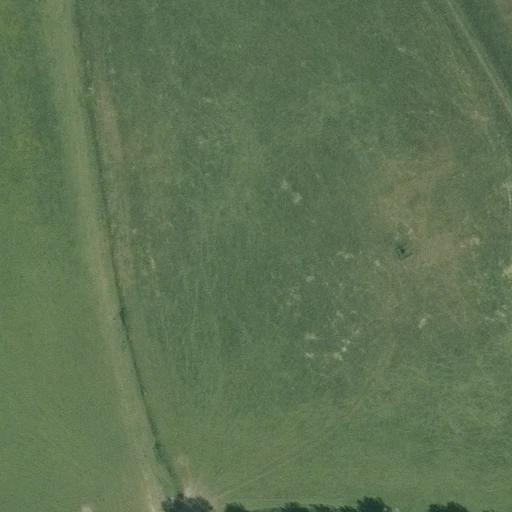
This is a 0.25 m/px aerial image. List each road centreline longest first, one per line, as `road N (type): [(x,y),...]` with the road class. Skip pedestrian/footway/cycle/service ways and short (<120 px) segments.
road 1 (track): [(46,7),(146,457),(167,511)]
road 2 (track): [(511,103),(449,0)]
